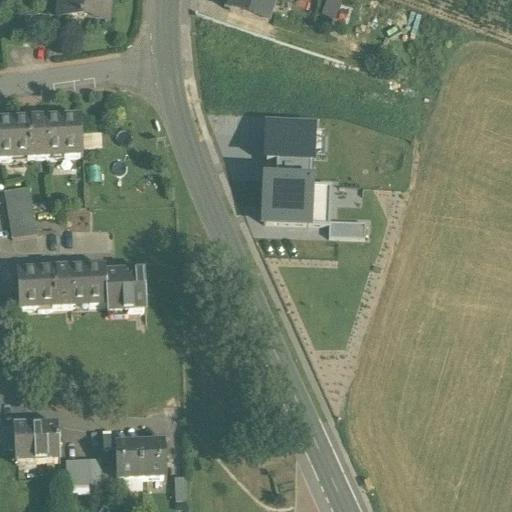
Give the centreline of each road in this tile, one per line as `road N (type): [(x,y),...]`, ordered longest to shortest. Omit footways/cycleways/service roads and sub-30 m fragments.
road 1 (tertiary): [(344,511),(226,245),(166,76)]
road 2 (residential): [(1,370),(17,395),(62,420),(168,428)]
road 3 (residential): [(0,90),(166,76)]
